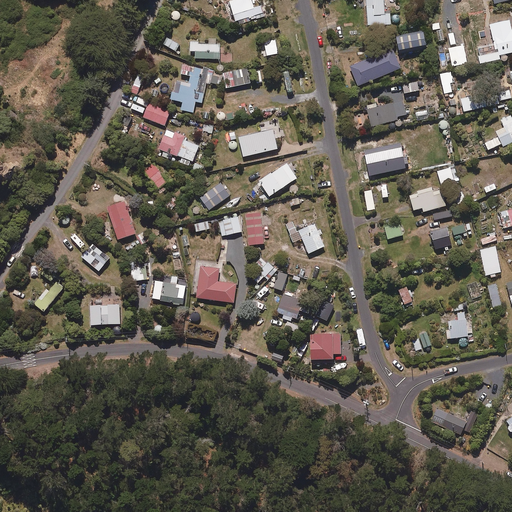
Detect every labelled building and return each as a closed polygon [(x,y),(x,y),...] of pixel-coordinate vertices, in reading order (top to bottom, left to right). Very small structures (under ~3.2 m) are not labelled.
[(264,14),(260,0),(234,0),(230,1),(236,22),(264,14)] [(384,0),(367,0),(369,26),(392,24),(391,15),(385,15),(384,0)] [(502,60),(501,56),(511,53),(511,27),(510,21),(491,25),(495,44),(479,48),(483,64),(502,60)] [(427,50),(425,34),(397,39),(400,54),(427,50)] [(217,35),(210,35),(209,43),(191,43),(190,52),(196,52),(196,59),(220,60),(220,44),(217,43),(217,35)] [(180,45),(169,38),(164,45),(175,52),(180,45)] [(468,64),(465,46),(450,49),(453,67),(468,64)] [(401,69),(393,50),(351,67),(359,87),(401,69)] [(223,73),(183,65),(181,75),(191,77),(189,86),(175,83),(171,100),(184,103),(182,111),(194,113),(196,102),(203,104),(207,82),(221,85),(223,73)] [(252,84),(249,69),(224,74),(227,89),(252,84)] [(454,82),(451,72),(441,75),(445,94),(453,92),(451,83),(454,82)] [(511,96),(510,89),(498,92),(501,102),(511,99),(511,96)] [(500,104),(497,93),(480,96),(482,108),(500,104)] [(478,98),(463,101),(465,112),(481,109),(478,98)] [(373,127),(399,120),(398,118),(409,115),(405,101),(369,111),(373,127)] [(171,112),(150,103),(144,118),(165,126),(171,112)] [(374,136),(368,113),(355,117),(361,139),(374,136)] [(511,116),(501,121),(505,128),(497,132),(499,137),(481,145),(485,154),(503,145),(504,148),(511,144),(511,116)] [(284,136),(280,121),(261,125),(263,133),(240,138),(244,157),(278,150),(276,138),(284,136)] [(450,121),(440,122),(441,129),(451,129),(450,121)] [(439,122),(429,124),(430,133),(440,132),(439,122)] [(200,147),(188,142),(190,139),(167,130),(157,156),(189,169),(192,161),(194,162),(200,147)] [(426,147),(418,135),(415,137),(413,134),(405,140),(415,154),(426,147)] [(416,158),(406,143),(386,157),(392,166),(401,160),(404,163),(411,159),(412,161),(416,158)] [(205,167),(196,163),(193,169),(202,173),(205,167)] [(168,183),(152,165),(143,171),(159,190),(168,183)] [(298,179),(288,165),(260,184),(270,199),(298,179)] [(465,204),(455,167),(438,172),(443,190),(446,190),(450,204),(458,202),(459,206),(465,204)] [(220,175),(209,175),(209,183),(220,183),(220,175)] [(483,191),(481,182),(473,184),(475,193),(483,191)] [(232,196),(223,183),(201,198),(210,211),(232,196)] [(299,186),(291,186),(291,195),(299,195),(299,186)] [(445,207),(440,188),(411,196),(415,211),(424,209),(425,213),(445,207)] [(376,209),(375,191),(366,191),(367,209),(376,209)] [(179,202),(174,198),(166,207),(171,211),(179,202)] [(136,234),(125,202),(108,208),(119,240),(136,234)] [(511,210),(501,214),(505,229),(511,226),(511,210)] [(262,213),(246,214),(249,246),(265,245),(262,213)] [(244,232),(241,216),(219,221),(223,237),(244,232)] [(303,239),(300,231),(298,232),(293,221),(286,224),(294,243),(303,239)] [(210,230),(209,222),(195,225),(197,232),(210,230)] [(300,231),(303,239),(309,254),(325,248),(315,225),(300,231)] [(116,241),(112,226),(103,229),(107,243),(116,241)] [(401,226),(386,229),(388,240),(404,236),(401,226)] [(468,233),(466,226),(453,228),(455,236),(468,233)] [(453,245),(449,229),(432,233),(436,249),(453,245)] [(152,242),(147,232),(138,237),(144,247),(152,242)] [(111,259),(94,245),(83,258),(100,272),(111,259)] [(502,273),(496,247),(481,250),(486,276),(502,273)] [(262,257),(252,268),(257,273),(252,278),(259,284),(265,277),(269,280),(278,272),(262,257)] [(28,279),(44,291),(54,277),(62,283),(64,280),(41,262),(28,279)] [(147,266),(137,267),(138,281),(147,280),(147,266)] [(220,270),(202,267),(198,299),(235,303),(237,284),(219,282),(220,270)] [(289,276),(277,273),(267,285),(285,290),(289,276)] [(178,277),(173,276),(172,284),(156,282),(153,302),(184,305),(186,286),(177,285),(178,277)] [(64,289),(55,281),(35,305),(44,312),(64,289)] [(502,306),(497,285),(489,287),(494,308),(502,306)] [(414,303),(407,287),(399,290),(406,306),(414,303)] [(303,302),(284,295),(278,313),(285,315),(283,319),(292,322),(293,317),(298,319),(303,302)] [(454,306),(455,312),(465,311),(464,304),(454,306)] [(120,306),(91,306),(92,326),(120,325),(120,306)] [(468,338),(466,312),(458,313),(459,322),(447,323),(448,339),(468,338)] [(300,327),(288,321),(286,328),(297,333),(300,327)] [(432,346),(429,333),(421,335),(424,348),(432,346)] [(341,358),(340,338),(312,339),(313,364),(334,363),(334,358),(341,358)] [(270,350),(261,346),(258,352),(267,356),(270,350)] [(467,423),(439,409),(433,422),(462,436),(464,430),(470,433),(478,416),(472,413),(467,423)]
